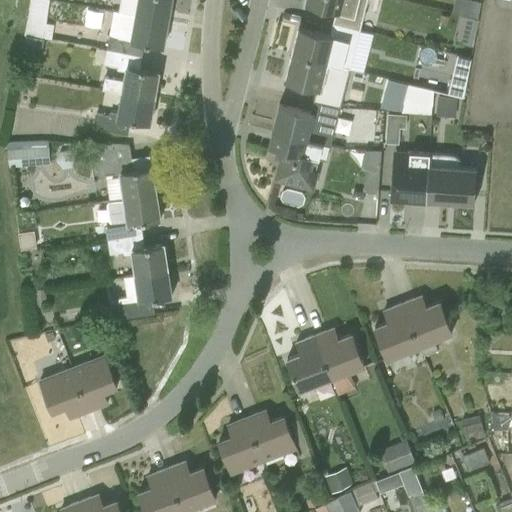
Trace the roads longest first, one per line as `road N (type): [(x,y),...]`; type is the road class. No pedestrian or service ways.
road 1 (residential): [(244,275),(198,376),(155,417),(0,484)]
road 2 (residential): [(511,251),(296,241)]
road 3 (residential): [(220,129),(260,0)]
